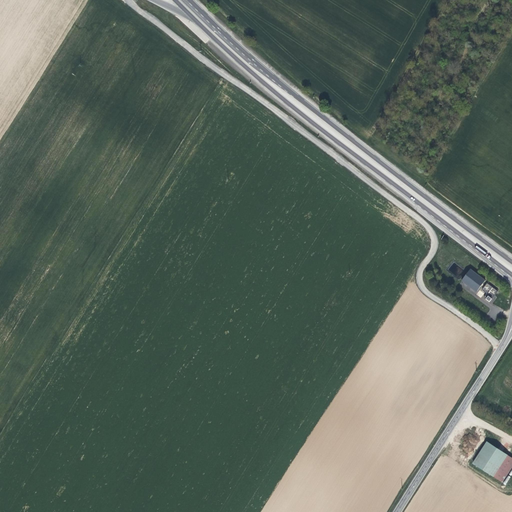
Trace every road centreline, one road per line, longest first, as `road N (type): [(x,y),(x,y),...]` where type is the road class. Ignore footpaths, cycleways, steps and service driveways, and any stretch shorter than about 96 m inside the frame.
road 1 (track): [(129,0),(421,220),(433,241),(420,268),(422,285),(501,347)]
road 2 (primary): [(192,19),(446,226)]
road 3 (primary): [(511,263),(276,80)]
road 4 (tertiary): [(396,511),(509,331)]
road 5 (primary): [(276,80),(182,0)]
